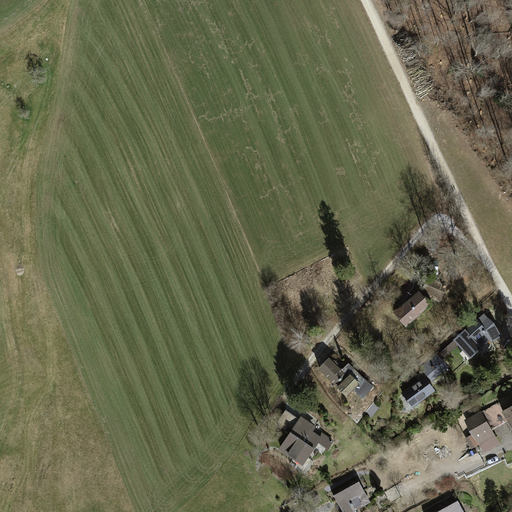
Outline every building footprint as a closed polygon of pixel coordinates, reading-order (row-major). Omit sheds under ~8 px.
[(419,293),(396,313),(406,325),(429,305),(428,303),(431,298),(433,293),(441,297),(445,286),(429,279),(421,296),(419,293)] [(456,339),(460,344),(471,356),(490,340),(499,335),(494,324),(491,325),(485,318),(480,322),(477,320),(456,339)] [(460,344),(456,339),(437,355),(441,360),(460,344)] [(428,376),(431,379),(446,365),(441,360),(437,355),(422,369),(423,370),(428,376)] [(341,372),(328,359),(319,368),(339,387),(338,388),(346,395),(358,384),(368,392),(372,386),(349,364),(341,372)] [(428,376),(423,370),(416,376),(420,381),(403,394),(412,406),(434,390),(425,378),(428,376)] [(479,414),(489,432),(509,421),(503,411),(498,402),(479,414)] [(511,405),(503,411),(509,421),(511,426),(511,405)] [(489,432),(479,414),(467,421),(474,434),(469,437),(475,446),(479,443),(480,444),(492,437),(489,432)] [(332,441),(301,419),(286,440),(296,448),(294,451),(305,459),(318,441),(328,448),(332,441)] [(501,429),(494,434),(500,444),(507,440),(501,429)] [(361,474),(332,490),(343,511),(356,511),(354,508),(369,501),(364,491),(369,488),(361,474)] [(463,511),(455,496),(426,511),(463,511)]
